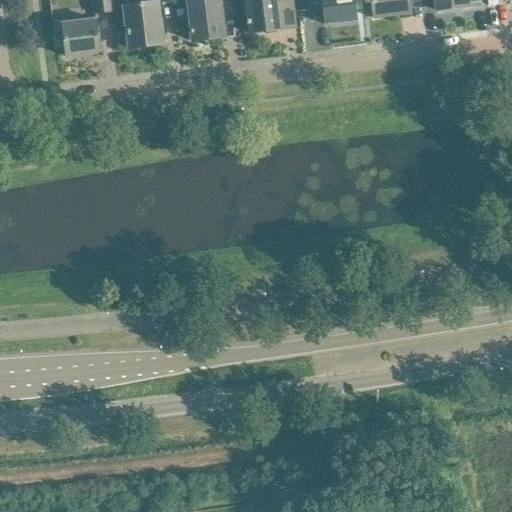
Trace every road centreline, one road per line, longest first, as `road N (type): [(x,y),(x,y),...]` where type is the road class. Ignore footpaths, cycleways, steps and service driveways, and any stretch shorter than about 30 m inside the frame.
road 1 (residential): [(2,90),(17,103),(511,43)]
road 2 (secondary): [(0,424),(511,358)]
